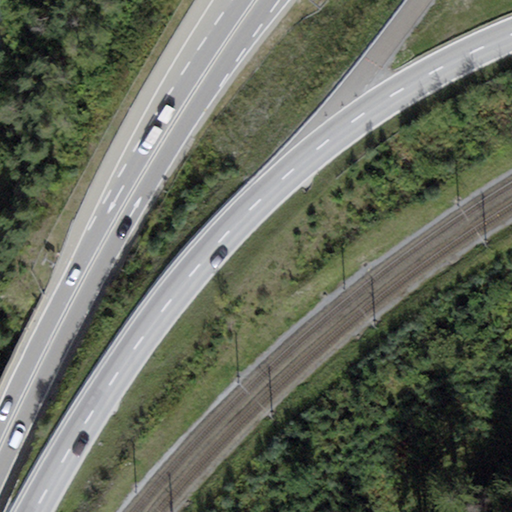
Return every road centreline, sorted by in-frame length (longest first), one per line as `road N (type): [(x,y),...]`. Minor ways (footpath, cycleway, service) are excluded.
road 1 (primary): [(511,35),(365,112),(229,230),(120,369),(36,511)]
road 2 (trunk): [(255,0),(140,172),(0,446)]
